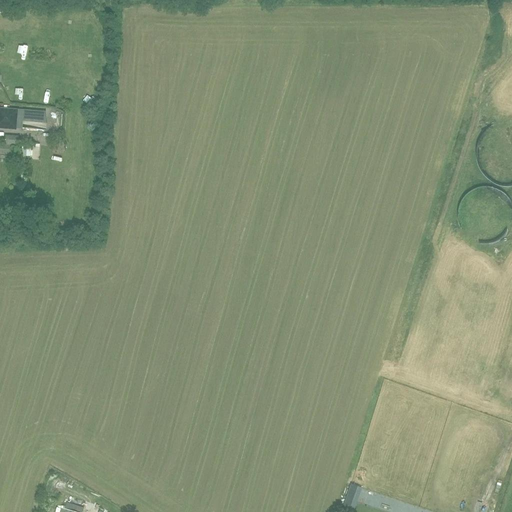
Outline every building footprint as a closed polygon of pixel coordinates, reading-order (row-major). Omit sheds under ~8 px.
[(0,111),(0,127),(14,129),(16,112),(0,111)] [(0,144),(0,153),(11,154),(11,148),(18,149),(19,137),(5,136),(4,145),(0,144)] [(23,145),(22,155),(32,156),(32,159),(39,160),(41,144),(33,143),(33,145),(23,145)] [(46,225),(40,233),(48,240),(55,231),(46,225)] [(406,502),(415,473),(408,471),(398,500),(406,502)] [(65,494),(68,486),(58,482),(55,491),(65,494)] [(350,510),(358,487),(351,484),(343,507),(350,510)]
